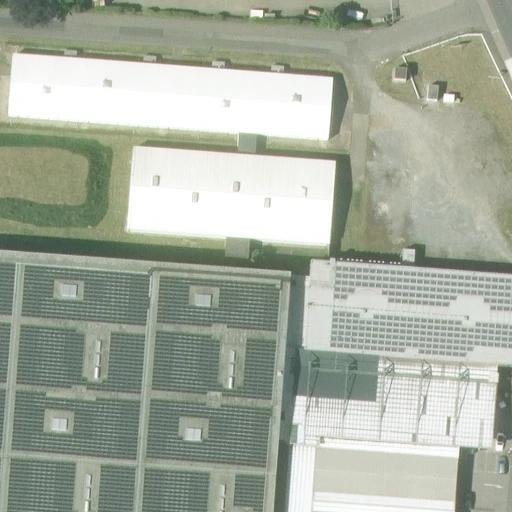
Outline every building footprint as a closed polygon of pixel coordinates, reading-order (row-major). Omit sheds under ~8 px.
[(258,137),(327,142),(332,83),(12,58),(8,117),(238,135),(258,137)] [(405,72),(394,71),(393,82),(405,83),(405,72)] [(437,89),(427,88),(426,102),(436,103),(437,89)] [(258,137),(238,135),(236,159),(256,160),(258,137)] [(236,159),(132,151),(126,233),(226,240),(224,274),(246,276),(248,242),(328,248),(334,166),(256,160),(236,159)] [(414,253),(402,252),(401,273),(412,274),(414,253)] [(224,274),(0,257),(0,511),(271,511),(273,498),(276,463),(289,280),(289,279),(246,276),(224,274)] [(401,273),(310,266),(309,281),(304,350),(304,354),(366,358),(496,368),(511,369),(511,281),(412,274),(401,273)] [(309,281),(289,280),(276,463),(289,464),(294,401),(298,349),(304,350),(309,281)] [(457,452),(490,454),(492,424),(496,368),(304,354),(304,350),(298,349),(289,464),(287,499),(285,511),(311,511),(317,441),(321,442),(457,452)] [(452,511),(454,500),(457,452),(321,442),(317,441),(311,511),(452,511)] [(289,464),(276,463),(273,498),(287,499),(289,464)] [(285,511),(287,499),(273,498),(271,511),(285,511)]
